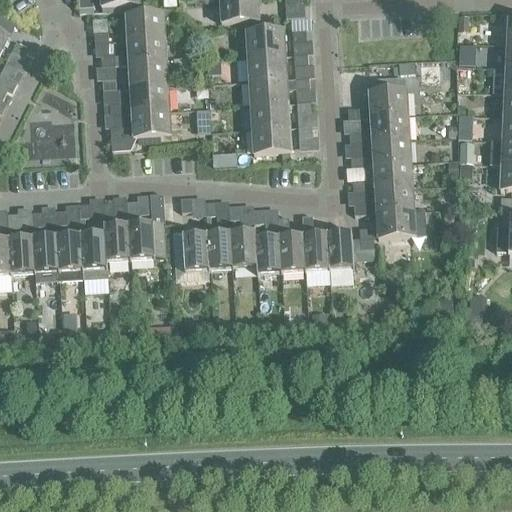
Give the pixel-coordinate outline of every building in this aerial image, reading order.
[(78,1),(78,11),(92,11),(91,0),(78,1)] [(101,0),(102,10),(100,10),(100,11),(102,11),(137,9),(138,9),(138,7),(137,7),(136,0),(101,0)] [(297,0),(283,0),(284,9),(298,9),(297,0)] [(257,1),(219,3),(219,4),(221,4),(222,26),(221,26),(221,28),(258,25),(258,24),(257,24),(256,2),(257,2),(257,1)] [(137,9),(102,11),(102,17),(137,15),(137,9)] [(127,45),(127,46),(164,44),(164,43),(163,43),(162,20),(163,20),(163,19),(125,21),(125,22),(127,22),(128,45),(127,45)] [(0,20),(0,38),(8,42),(15,28),(0,20)] [(458,21),(457,33),(468,34),(469,21),(458,21)] [(291,35),(292,46),(306,45),(305,34),(291,35)] [(247,62),(247,63),(284,60),(283,60),(282,37),(283,37),(283,36),(245,38),(245,39),(247,39),(248,62),(247,62)] [(93,37),(94,48),(108,47),(107,37),(93,37)] [(0,55),(7,43),(8,43),(8,42),(0,38),(0,55)] [(101,71),(128,70),(166,67),(164,67),(163,44),(164,44),(127,46),(128,46),(129,59),(100,61),(101,71)] [(16,47),(11,56),(23,62),(28,53),(16,47)] [(293,60),(294,70),(307,69),(307,59),(293,60)] [(248,86),(286,84),(286,83),(285,84),(283,61),(284,61),(284,60),(247,63),(248,63),(249,86),(248,86)] [(220,66),(207,66),(207,79),(220,79),(220,66)] [(129,93),(130,94),(167,91),(166,91),(165,68),(166,68),(166,67),(128,70),(129,70),(131,93),(129,93)] [(414,67),(398,68),(399,79),(414,78),(414,67)] [(5,68),(0,77),(12,83),(17,74),(5,68)] [(294,84),(295,94),(309,93),(308,83),(294,84)] [(102,85),(102,95),(116,94),(115,84),(102,85)] [(250,110),(287,108),(287,107),(286,107),(285,85),(286,85),(286,84),(248,86),(248,87),(250,87),(251,110),(250,110)] [(131,117),(169,115),(167,115),(166,92),(167,92),(167,91),(130,94),(131,94),(132,117),(131,117)] [(370,122),(370,123),(407,120),(406,120),(405,97),(406,97),(406,96),(368,98),(368,99),(369,99),(371,122),(370,122)] [(503,121),(503,122),(511,122),(511,98),(504,98),(505,98),(504,121),(503,121)] [(296,107),(296,118),(310,117),(310,107),(296,107)] [(108,108),(109,119),(123,118),(122,108),(108,108)] [(251,134),(289,132),(289,131),(287,131),(286,109),(287,109),(287,108),(250,110),(250,111),(251,111),(252,134),(251,134)] [(347,114),(347,124),(361,123),(361,113),(347,114)] [(208,114),(195,115),(196,127),(209,126),(208,114)] [(130,154),(135,142),(170,140),(170,139),(169,139),(167,116),(169,116),(169,115),(131,117),(131,118),(132,118),(133,132),(124,129),(123,132),(110,132),(111,155),(130,154)] [(371,146),(371,147),(409,144),(407,144),(406,121),(407,121),(407,120),(370,123),(371,123),(372,146),(371,146)] [(502,145),(502,146),(511,146),(511,122),(503,122),(504,122),(503,145),(502,145)] [(448,130),(447,141),(456,141),(457,130),(448,130)] [(297,131),(298,142),(312,141),(311,131),(297,131)] [(289,132),(251,134),(251,135),(252,135),(254,157),(252,157),(253,159),(280,157),(290,157),(290,156),(290,155),(289,155),(288,133),(289,133),(289,132)] [(458,132),(457,144),(471,145),(472,133),(458,132)] [(348,138),(349,148),(363,147),(362,137),(348,138)] [(373,170),(373,171),(410,168),(409,168),(408,145),(409,145),(409,144),(371,147),(372,147),(374,170),(373,170)] [(490,169),(501,170),(511,170),(511,146),(502,146),(491,145),(490,169)] [(460,147),(459,168),(472,169),(473,147),(460,147)] [(290,157),(280,157),(281,166),(290,165),(290,157)] [(219,158),(212,158),(212,171),(220,171),(219,158)] [(350,162),(351,172),(364,171),(364,161),(350,162)] [(457,167),(447,168),(448,180),(458,179),(457,167)] [(374,194),(374,195),(412,192),(410,192),(409,169),(410,169),(410,168),(373,171),(374,171),(375,194),(374,194)] [(511,170),(501,170),(500,170),(502,170),(501,193),(499,193),(499,194),(511,194),(511,170)] [(351,186),(352,196),(366,195),(365,185),(351,186)] [(376,218),(413,216),(413,215),(412,216),(411,193),(412,193),(412,192),(374,195),(375,195),(377,218),(376,218)] [(126,206),(127,228),(130,266),(130,265),(153,263),(153,265),(154,265),(154,263),(166,262),(162,197),(149,198),(151,227),(151,228),(138,229),(136,206),(126,206)] [(511,202),(500,202),(500,216),(501,216),(500,232),(496,232),(495,256),(507,257),(507,258),(509,258),(509,257),(511,257),(511,202)] [(191,216),(190,203),(180,203),(181,217),(191,216)] [(215,220),(214,206),(204,207),(205,221),(215,220)] [(102,208),(103,221),(113,221),(112,207),(102,208)] [(78,209),(79,223),(89,222),(88,209),(78,209)] [(367,219),(367,209),(353,209),(354,220),(367,219)] [(240,224),(239,210),(228,211),(229,225),(240,224)] [(264,228),(263,214),(253,215),(254,228),(264,228)] [(54,216),(55,230),(66,229),(65,215),(54,216)] [(372,232),(358,233),(359,243),(373,243),(373,242),(378,241),(378,242),(377,242),(377,243),(415,241),(415,240),(416,240),(416,241),(426,240),(424,215),(413,216),(376,218),(376,219),(377,219),(378,234),(372,234),(372,232)] [(30,217),(31,231),(42,230),(41,217),(30,217)] [(6,219),(7,233),(18,232),(17,218),(6,219)] [(303,239),(302,239),(305,277),(305,276),(328,274),(328,276),(329,275),(326,238),(325,238),(326,239),(311,240),(310,234),(312,234),(311,221),(301,221),(302,235),(303,235),(303,240),(303,241),(303,239)] [(279,241),(278,241),(281,278),(281,277),(304,276),(304,277),(305,277),(302,239),(302,241),(287,242),(286,236),(288,236),(288,222),(277,223),(278,236),(279,236),(279,242),(279,241)] [(103,230),(103,238),(104,238),(106,266),(129,265),(129,266),(130,266),(127,228),(127,230),(104,231),(104,230),(103,230)] [(233,273),(256,272),(255,243),(255,235),(253,235),(253,236),(231,238),(231,237),(230,237),(232,274),(233,274),(233,273)] [(327,238),(326,238),(329,275),(329,274),(352,273),(352,274),(353,274),(353,266),(351,244),(351,236),(349,236),(350,238),(327,239),(327,238)] [(232,274),(230,237),(229,237),(229,238),(207,239),(207,238),(206,238),(209,276),(209,275),(232,273),(232,274)] [(57,240),(56,240),(58,278),(59,286),(83,284),(80,238),(79,238),(79,240),(57,241),(57,240)] [(80,238),(83,284),(107,283),(106,266),(104,238),(103,238),(81,240),(80,238)] [(208,276),(209,276),(206,238),(205,238),(205,239),(183,241),(183,239),(182,240),(184,277),(185,277),(185,276),(208,275),(208,276)] [(33,241),(32,241),(34,279),(35,279),(35,278),(57,276),(58,278),(56,240),(55,240),(55,241),(33,243),(33,241)] [(9,243),(8,243),(10,280),(11,280),(11,279),(33,278),(34,279),(32,241),(31,241),(31,243),(9,244),(9,243)] [(256,272),(256,280),(258,280),(257,279),(280,277),(280,278),(281,278),(278,241),(278,242),(255,243),(256,272)] [(0,279),(10,279),(10,281),(10,280),(8,243),(7,243),(7,244),(0,244),(0,279)] [(360,254),(373,253),(373,250),(373,243),(359,243),(360,254)] [(384,249),(373,250),(373,253),(374,265),(375,272),(385,271),(384,249)] [(76,317),(62,317),(64,341),(77,341),(76,317)] [(328,318),(312,319),(312,331),(328,331),(328,318)] [(268,319),(259,319),(259,327),(260,334),(269,334),(268,324),(268,319)] [(35,324),(25,325),(26,340),(36,340),(35,324)] [(172,330),(161,330),(162,342),(173,341),(172,330)] [(13,334),(0,334),(0,344),(14,344),(13,334)] [(62,334),(54,334),(55,342),(62,342),(62,334)]
